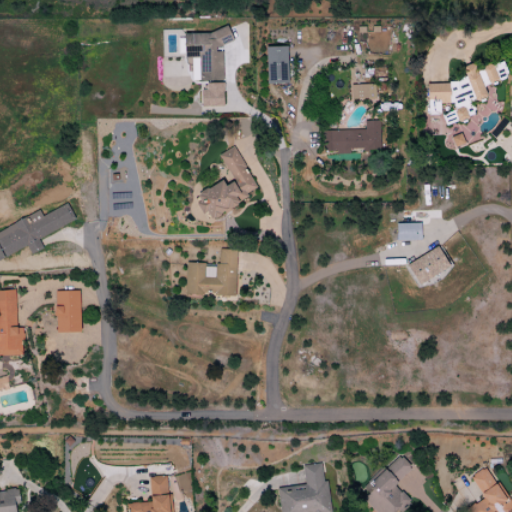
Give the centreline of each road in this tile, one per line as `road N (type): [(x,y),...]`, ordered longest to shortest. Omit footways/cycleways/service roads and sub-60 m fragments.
road 1 (residential): [(0,415),(511,418)]
road 2 (residential): [(276,418),(270,354),(293,275),(280,156)]
road 3 (residential): [(123,414),(106,398),(108,343),(91,226)]
